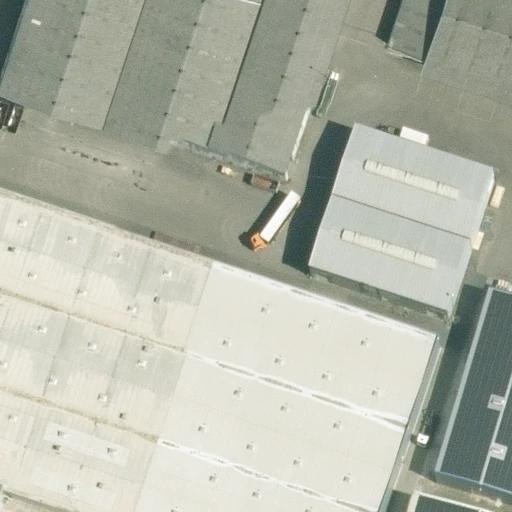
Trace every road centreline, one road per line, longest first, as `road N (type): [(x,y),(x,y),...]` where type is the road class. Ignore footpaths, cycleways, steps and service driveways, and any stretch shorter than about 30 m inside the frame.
road 1 (unknown): [(351,97),(313,214),(302,233),(285,239),(0,157)]
road 2 (unknown): [(511,180),(398,511)]
road 3 (unknown): [(511,169),(351,97)]
